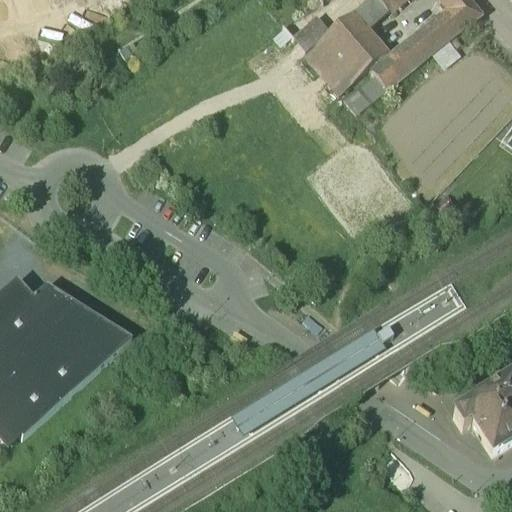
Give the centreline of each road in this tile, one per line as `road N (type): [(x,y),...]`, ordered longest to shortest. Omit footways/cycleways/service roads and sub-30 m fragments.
road 1 (unclassified): [(511,486),(482,490),(245,314)]
road 2 (unclassified): [(245,314),(232,282),(113,203)]
road 3 (unclassified): [(98,231),(217,311),(245,314)]
